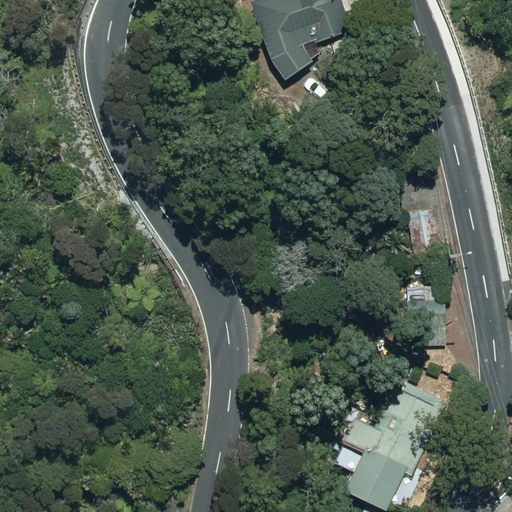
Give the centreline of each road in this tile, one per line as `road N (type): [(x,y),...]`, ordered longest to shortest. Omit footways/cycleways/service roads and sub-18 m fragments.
road 1 (residential): [(118,0),(105,43),(121,109),(193,265),(218,349),(220,411),(207,511)]
road 2 (tertiary): [(409,0),(468,211),(491,336),(493,426),(463,511)]
